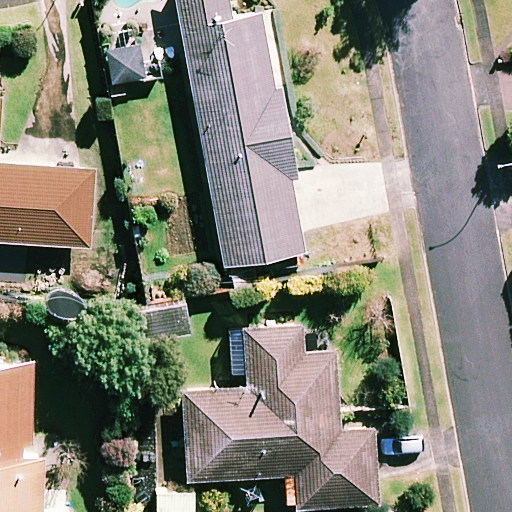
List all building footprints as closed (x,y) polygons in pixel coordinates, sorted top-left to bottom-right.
[(230,11),(228,0),(178,0),(224,257),(302,243),(290,177),(296,176),(265,5),(230,11)] [(171,70),(163,8),(100,16),(107,78),(171,70)] [(0,66),(0,64),(0,233),(88,238),(92,161),(0,155),(0,66)] [(193,326),(185,290),(148,298),(157,334),(193,326)] [(302,344),(300,318),(244,321),(248,379),(182,383),(187,473),(289,467),(291,501),(377,496),(372,419),(339,421),(334,342),(302,344)] [(31,447),(34,355),(0,353),(0,511),(74,511),(75,501),(42,500),(44,447),(31,447)] [(194,481),(158,479),(157,508),(193,510),(194,481)]
